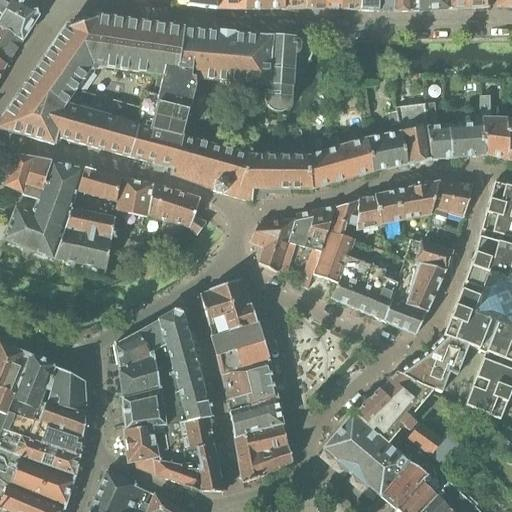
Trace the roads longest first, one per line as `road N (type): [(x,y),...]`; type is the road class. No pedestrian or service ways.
road 1 (residential): [(511,24),(220,21),(73,2)]
road 2 (residential): [(246,214),(161,181),(0,145)]
road 3 (residential): [(484,168),(246,214)]
road 4 (residential): [(192,291),(236,501)]
road 5 (residential): [(401,350),(435,335),(484,168)]
road 6 (residential): [(304,446),(267,292)]
road 7 (residential): [(96,459),(214,511),(236,501)]
road 8 (residential): [(267,292),(401,350)]
road 9 (residential): [(401,350),(304,446)]
road 10 (residential): [(0,103),(50,22),(73,2)]
road 11 (residential): [(88,353),(192,291)]
